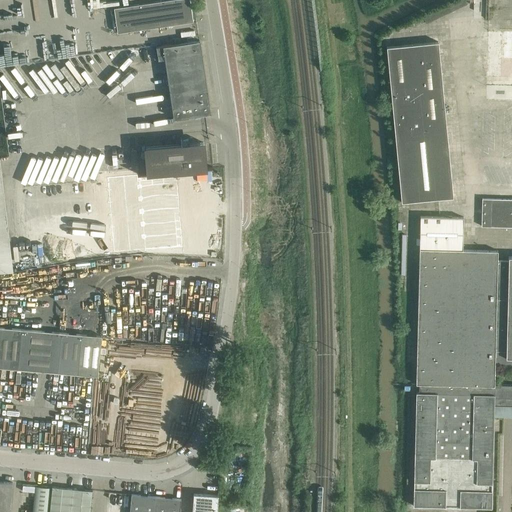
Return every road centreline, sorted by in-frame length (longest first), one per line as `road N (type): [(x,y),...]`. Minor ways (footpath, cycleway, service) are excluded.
road 1 (unclassified): [(0,459),(164,472),(197,451),(210,423),(234,240),(231,121),(211,0)]
road 2 (unknown): [(232,274),(136,264),(30,316)]
